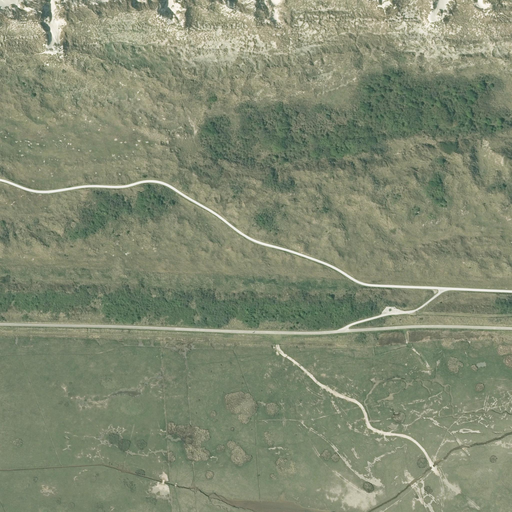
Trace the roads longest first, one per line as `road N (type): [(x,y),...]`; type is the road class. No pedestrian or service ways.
road 1 (track): [(0,333),(364,345),(401,332),(406,345)]
road 2 (track): [(275,332),(277,350),(361,404),(371,428),(422,449)]
